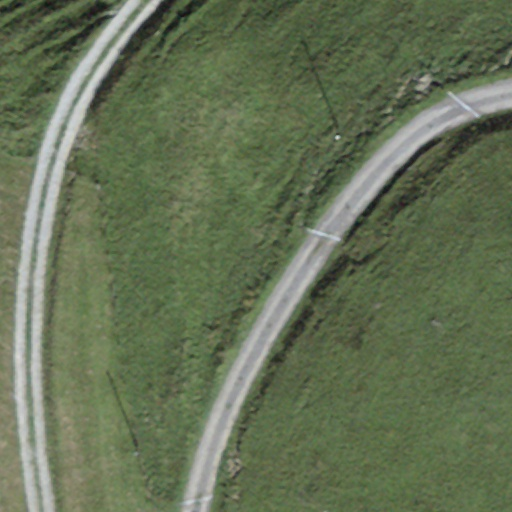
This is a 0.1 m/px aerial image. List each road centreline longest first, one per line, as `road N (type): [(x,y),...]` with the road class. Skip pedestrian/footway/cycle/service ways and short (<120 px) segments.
road 1 (track): [(196,511),(211,450),(241,382),(317,247),(355,197),(432,125),(469,105),(511,96)]
road 2 (track): [(146,0),(67,114),(47,175),(27,336),(42,511)]
